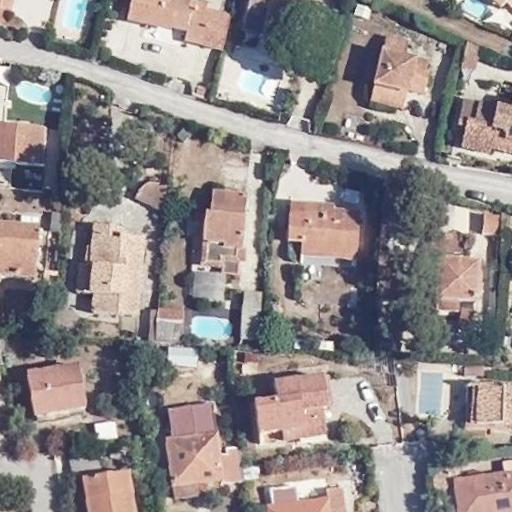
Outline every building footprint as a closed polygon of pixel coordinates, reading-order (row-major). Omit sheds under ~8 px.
[(12,0),(0,0),(0,24),(4,25),(7,12),(10,13),(12,0)] [(185,41),(222,51),(232,16),(207,10),(209,4),(194,0),(131,0),(127,20),(171,32),(172,28),(187,32),(185,41)] [(267,18),(289,24),(291,17),(308,21),(311,5),(307,4),(308,0),(249,0),(242,32),(262,37),(267,18)] [(487,0),(499,11),(506,3),(503,0),(487,0)] [(284,43),(289,24),(267,18),(262,37),(284,43)] [(375,85),(407,93),(408,91),(424,95),(428,76),(424,75),(427,64),(405,59),(408,43),(387,38),(375,85)] [(462,68),(474,71),(479,51),(467,48),(462,68)] [(404,109),(407,93),(375,85),(371,102),(404,109)] [(474,123),(479,104),(465,100),(459,127),(466,129),(468,122),(474,123)] [(511,107),(511,111),(479,104),(474,123),(468,122),(466,129),(462,148),(490,155),(491,150),(511,155),(511,107)] [(0,161),(41,166),(44,129),(0,124),(0,161)] [(163,215),(167,187),(160,185),(152,184),(147,185),(143,187),(139,191),(137,202),(163,215)] [(240,264),(241,250),(246,196),(213,193),(211,215),(206,214),(201,267),(221,268),(221,274),(239,276),(240,264)] [(334,206),(290,204),(287,242),(301,243),(300,256),(357,259),(360,213),(333,211),(334,206)] [(499,217),(484,215),(483,235),(498,237),(499,217)] [(39,228),(0,225),(0,276),(35,279),(39,228)] [(110,239),(111,227),(94,225),(92,266),(85,266),(83,295),(94,295),(93,314),(138,317),(143,237),(120,235),(120,240),(110,239)] [(120,227),(111,227),(110,239),(120,240),(120,235),(120,227)] [(436,301),(459,302),(477,302),(479,263),(453,262),(453,253),(463,253),(464,238),(454,238),(454,235),(439,235),(436,301)] [(83,295),(85,266),(77,266),(76,294),(83,295)] [(261,294),(244,292),(239,340),(257,342),(261,294)] [(458,311),(459,302),(436,301),(436,311),(458,311)] [(157,309),(154,342),(180,344),(183,311),(157,309)] [(475,313),(460,313),(459,331),(474,332),(475,313)] [(170,351),(169,366),(196,368),(197,353),(170,351)] [(36,416),(69,411),(87,408),(79,366),(26,376),(33,416),(36,416)] [(482,367),(464,366),(464,377),(482,379),(482,367)] [(305,430),(306,438),(327,436),(323,410),(327,409),(323,378),(273,385),(276,403),(254,406),(258,436),(305,430)] [(511,428),(476,427),(478,386),(467,385),(465,431),(511,433),(511,428)] [(511,387),(478,386),(476,427),(511,428),(511,387)] [(240,466),(238,449),(226,451),(226,457),(219,457),(212,406),(206,407),(205,396),(191,398),(196,438),(166,443),(175,502),(196,499),(194,483),(222,479),(223,484),(242,481),(240,466)] [(71,421),(69,411),(36,416),(38,426),(71,421)] [(97,439),(117,438),(116,423),(97,424),(97,439)] [(259,445),(306,438),(305,430),(258,436),(259,445)] [(511,462),(502,463),(504,476),(511,474),(511,462)] [(135,511),(129,472),(82,478),(87,511),(135,511)] [(511,474),(504,476),(455,483),(459,511),(499,511),(511,510),(511,474)] [(194,483),(196,499),(225,494),(223,484),(222,479),(194,483)] [(280,491),(282,506),(327,500),(327,492),(312,494),(311,487),(280,491)] [(327,500),(282,506),(267,508),(267,511),(344,511),(342,488),(326,490),(327,492),(327,500)]
